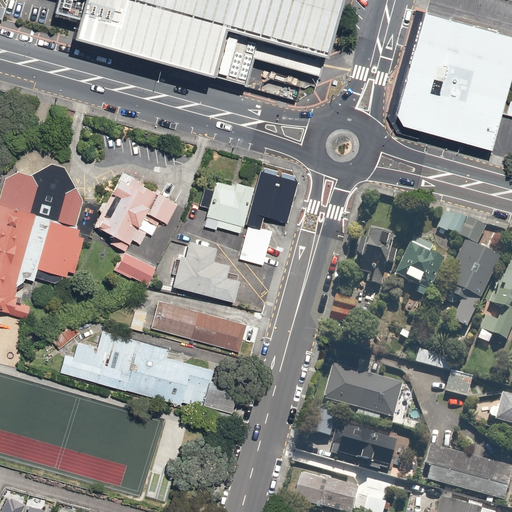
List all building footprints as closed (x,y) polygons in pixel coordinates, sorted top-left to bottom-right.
[(55,0),(53,11),(77,18),(72,37),(177,66),(209,75),(244,85),(251,61),(253,56),(317,74),(318,75),(323,56),(338,0),(55,0)] [(492,148),(511,75),(511,34),(425,11),(397,112),(403,123),(492,148)] [(37,185),(30,211),(0,203),(0,310),(25,318),(29,306),(16,302),(18,297),(14,296),(17,286),(23,282),(24,278),(33,281),(35,278),(54,283),(61,279),(62,276),(66,276),(68,271),(74,272),(84,238),(77,236),(79,229),(76,228),(77,225),(75,225),(82,199),(64,166),(57,165),(52,163),(31,174),(37,185)] [(5,179),(0,195),(0,203),(30,211),(37,185),(31,174),(17,171),(5,179)] [(160,191),(122,171),(105,202),(102,202),(99,209),(101,213),(94,226),(112,236),(108,244),(125,253),(132,241),(142,246),(147,236),(152,238),(161,222),(147,215),(148,213),(158,194),(160,191)] [(296,180),(265,172),(254,214),(285,222),(296,180)] [(216,226),(238,233),(240,225),(243,226),(255,186),(235,181),(234,186),(215,180),(202,226),(215,230),(216,226)] [(179,205),(160,195),(150,214),(169,224),(179,205)] [(460,235),(468,218),(448,208),(438,228),(448,232),(449,230),(460,235)] [(468,218),(460,235),(480,244),(488,227),(468,218)] [(247,229),(240,258),(265,264),(273,230),(258,226),(257,231),(247,229)] [(364,285),(383,290),(387,273),(391,274),(401,235),(372,227),(368,241),(362,240),(358,258),(365,260),(362,275),(366,276),(364,285)] [(413,235),(395,276),(406,280),(408,277),(421,283),(417,291),(430,297),(447,259),(435,254),(438,246),(413,235)] [(220,247),(192,241),(189,256),(181,255),(174,287),(237,301),(242,279),(230,277),(233,262),(217,259),(220,247)] [(502,258),(467,241),(456,262),(462,265),(445,299),(454,304),(457,297),(463,300),(453,320),(468,328),(502,258)] [(123,254),(121,253),(112,270),(145,286),(153,269),(123,254)] [(487,315),(479,338),(491,343),(494,334),(509,340),(511,332),(511,264),(508,275),(502,273),(490,304),(505,310),(501,320),(487,315)] [(333,312),(353,318),(364,313),(367,300),(339,292),(333,312)] [(249,320),(160,299),(152,332),(241,352),(249,320)] [(170,348),(104,331),(100,348),(79,342),(76,355),(66,353),(61,374),(196,407),(206,366),(168,356),(170,348)] [(458,358),(420,348),(416,362),(454,372),(458,358)] [(406,393),(398,380),(336,364),(327,399),(360,407),(358,416),(382,421),(384,412),(400,416),(406,393)] [(473,379),(452,374),(447,391),(469,397),(473,379)] [(213,375),(206,405),(233,412),(241,382),(213,375)] [(497,418),(498,418),(497,422),(511,425),(511,393),(505,392),(501,407),(500,407),(499,407),(498,406),(497,406),(496,406),(495,407),(494,407),(493,408),(492,409),(492,410),(491,411),(491,412),(491,413),(491,414),(492,415),(492,416),(493,416),(493,417),(494,417),(495,418),(496,418),(497,418)] [(339,414),(324,409),(316,433),(331,437),(339,414)] [(369,434),(346,428),(340,453),(368,460),(368,461),(378,464),(380,459),(396,463),(402,439),(370,430),(369,434)] [(511,486),(511,466),(430,445),(421,479),(508,501),(511,486)] [(304,473),(297,500),(341,511),(385,511),(388,501),(360,494),(361,488),(304,473)] [(447,490),(428,485),(426,495),(444,500),(447,490)] [(9,498),(7,497),(0,509),(0,511),(20,511),(24,504),(10,497),(9,498)] [(471,508),(442,500),(438,511),(495,511),(487,510),(488,506),(472,502),(471,508)]
